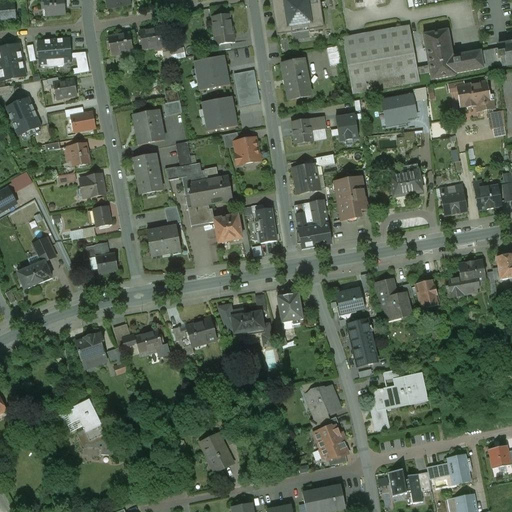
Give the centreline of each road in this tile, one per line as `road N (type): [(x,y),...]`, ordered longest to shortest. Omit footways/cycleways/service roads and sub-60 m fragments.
road 1 (residential): [(89,27),(139,295)]
road 2 (residential): [(253,0),(295,267)]
road 3 (residential): [(367,464),(157,510)]
road 4 (residential): [(367,464),(311,265)]
road 5 (tertiary): [(311,265),(511,229)]
road 6 (residential): [(89,27),(247,0)]
road 7 (tertiary): [(139,295),(295,267)]
road 8 (tertiary): [(0,342),(66,312),(139,295)]
road 9 (residential): [(367,464),(511,434)]
